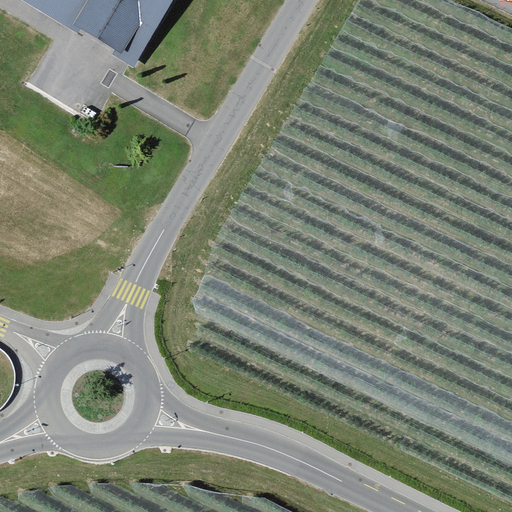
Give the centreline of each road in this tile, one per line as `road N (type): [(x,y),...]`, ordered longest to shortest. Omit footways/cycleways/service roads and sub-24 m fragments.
road 1 (unclassified): [(302,0),(155,243),(111,347)]
road 2 (tertiary): [(145,412),(286,453),(408,511)]
